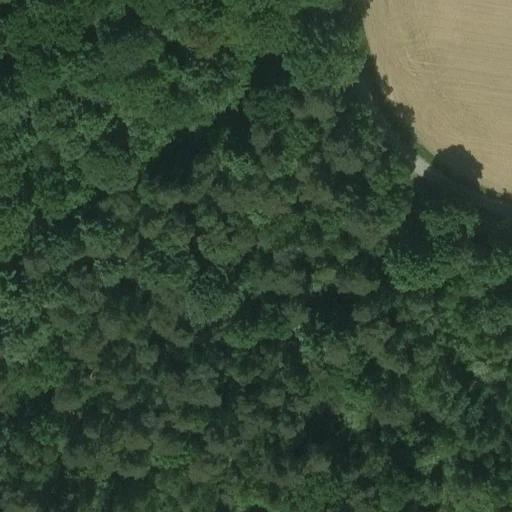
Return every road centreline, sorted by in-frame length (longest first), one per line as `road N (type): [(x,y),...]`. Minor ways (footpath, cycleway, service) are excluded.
road 1 (track): [(0,185),(305,0)]
road 2 (track): [(318,0),(391,148)]
road 3 (track): [(511,219),(453,193),(391,148)]
